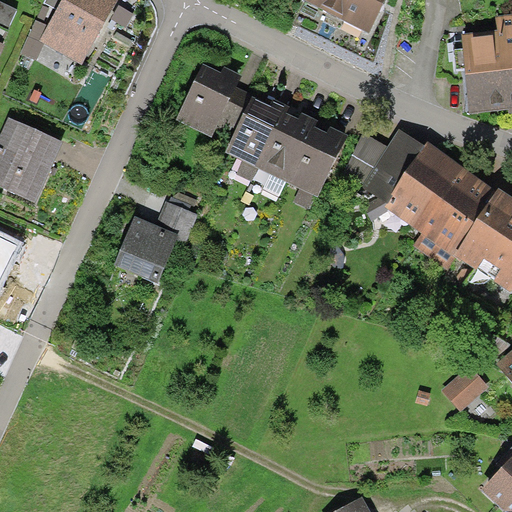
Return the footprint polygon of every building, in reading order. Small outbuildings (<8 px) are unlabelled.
[(115,4),(108,0),(62,0),(36,46),(76,69),(115,4)] [(364,32),(379,0),(301,0),(301,2),(364,32)] [(14,12),(0,5),(0,26),(5,29),(14,12)] [(511,113),(511,17),(492,19),(493,35),(459,38),(466,118),(511,113)] [(235,93),(242,78),(225,70),(221,78),(203,69),(176,122),(212,139),(216,131),(235,93)] [(254,102),(235,93),(216,131),(235,140),(254,102)] [(259,173),(287,116),(291,109),(274,101),(269,110),(254,102),(235,140),(227,157),(259,173)] [(289,188),(316,133),(320,124),(303,116),(299,122),(287,116),(259,173),(289,188)] [(64,146),(9,120),(0,138),(0,190),(34,207),(64,146)] [(388,207),(427,149),(399,130),(386,150),(363,185),(360,189),(388,207)] [(316,201),(347,140),(331,132),(327,139),(316,133),(289,188),(316,201)] [(345,176),(363,185),(386,150),(363,137),(345,176)] [(421,236),(460,176),(463,172),(427,149),(388,207),(385,213),(421,236)] [(457,260),(497,199),(460,176),(421,236),(412,249),(448,273),(457,260)] [(511,296),(511,201),(500,194),(497,199),(457,260),(511,296)] [(195,216),(163,205),(157,223),(189,234),(195,216)] [(176,237),(132,219),(113,267),(158,284),(176,237)] [(25,241),(0,229),(0,293),(1,293),(25,241)] [(511,353),(497,365),(511,384),(511,353)] [(489,387),(468,367),(437,396),(455,415),(489,387)] [(431,398),(416,394),(414,407),(427,410),(431,398)] [(511,511),(511,462),(480,492),(501,511),(511,511)] [(362,511),(357,503),(340,511),(362,511)]
